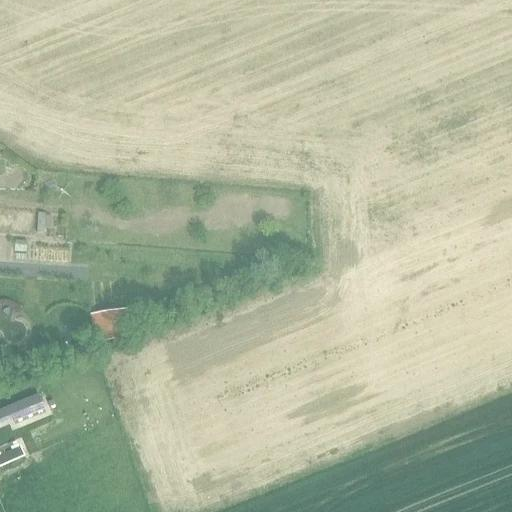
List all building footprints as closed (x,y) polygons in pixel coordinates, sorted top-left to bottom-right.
[(91,329),(115,324),(111,300),(86,305),(91,329)] [(37,394),(0,408),(0,421),(42,405),(37,394)] [(23,447),(28,462),(39,458),(34,443),(23,447)] [(17,446),(0,454),(0,467),(22,457),(17,446)] [(36,462),(0,473),(0,489),(41,477),(36,462)]
